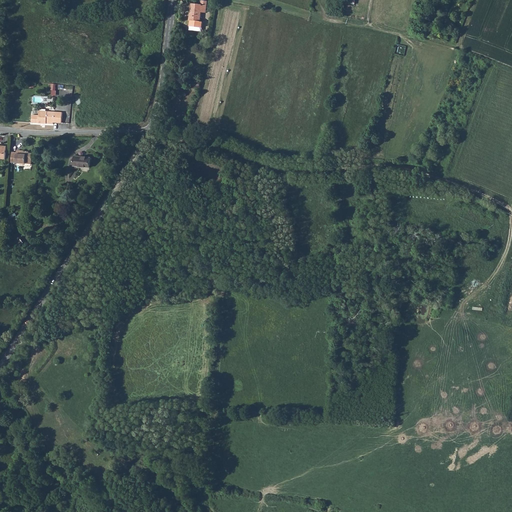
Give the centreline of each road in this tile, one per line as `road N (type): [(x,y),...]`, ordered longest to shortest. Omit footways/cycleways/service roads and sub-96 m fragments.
road 1 (track): [(148,133),(274,168),(386,166),(511,209)]
road 2 (tertiary): [(0,368),(148,133)]
road 3 (unclassified): [(0,128),(148,133)]
road 4 (tertiary): [(148,133),(173,0)]
